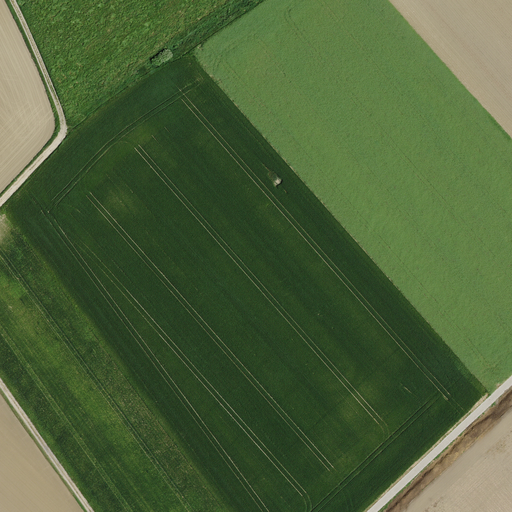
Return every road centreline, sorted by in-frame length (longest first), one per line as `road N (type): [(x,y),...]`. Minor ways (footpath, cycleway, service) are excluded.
road 1 (track): [(63,133),(264,0)]
road 2 (track): [(373,511),(511,379)]
road 3 (track): [(0,381),(92,511)]
road 4 (track): [(62,123),(13,0)]
